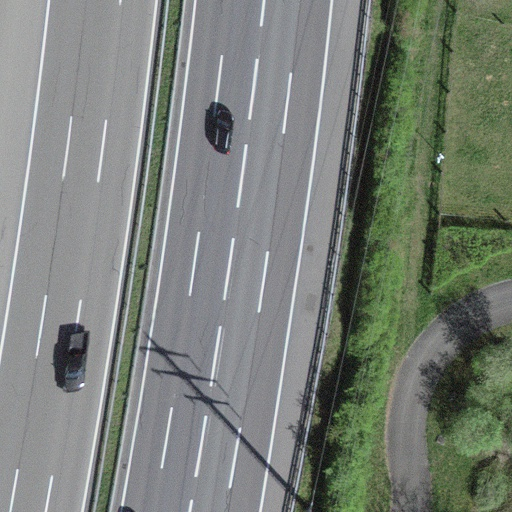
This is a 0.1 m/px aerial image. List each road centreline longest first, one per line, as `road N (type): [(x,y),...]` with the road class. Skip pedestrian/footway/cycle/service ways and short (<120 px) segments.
road 1 (motorway): [(189,511),(263,0)]
road 2 (motorway): [(102,0),(28,511)]
